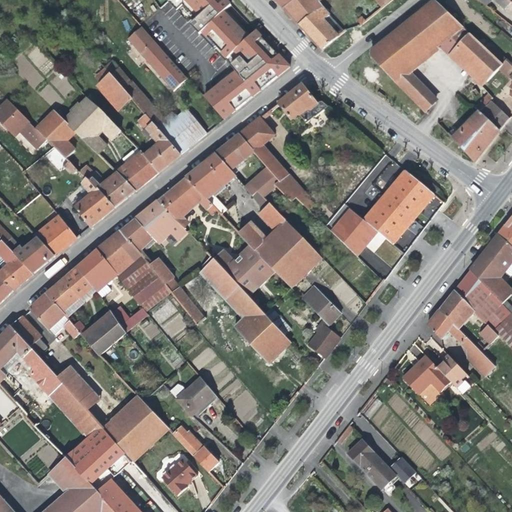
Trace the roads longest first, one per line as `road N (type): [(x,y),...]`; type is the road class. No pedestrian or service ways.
road 1 (residential): [(311,62),(0,324)]
road 2 (secondary): [(496,198),(252,511)]
road 3 (residential): [(325,73),(496,198)]
